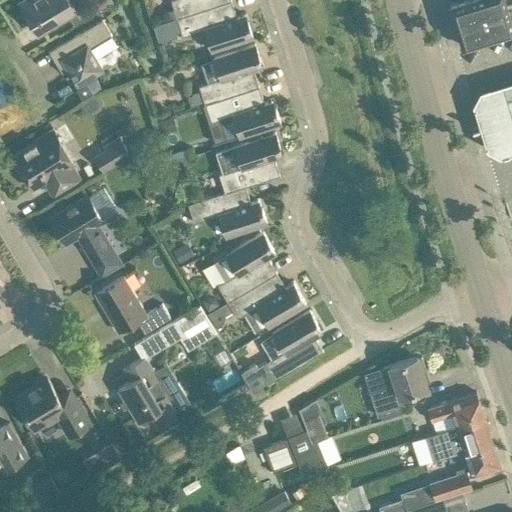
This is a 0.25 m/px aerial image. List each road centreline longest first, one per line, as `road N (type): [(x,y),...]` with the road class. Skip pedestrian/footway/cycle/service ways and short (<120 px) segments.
road 1 (residential): [(373,343),(299,220),(316,135),(275,0)]
road 2 (secondary): [(484,284),(450,193),(400,6)]
road 3 (residential): [(373,343),(172,459)]
road 4 (residential): [(0,348),(45,313),(36,271),(0,209)]
